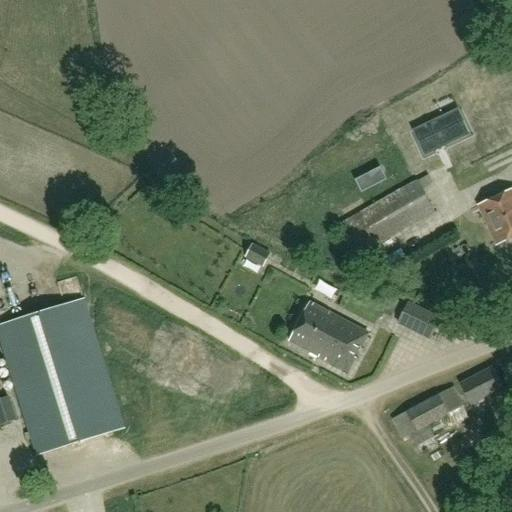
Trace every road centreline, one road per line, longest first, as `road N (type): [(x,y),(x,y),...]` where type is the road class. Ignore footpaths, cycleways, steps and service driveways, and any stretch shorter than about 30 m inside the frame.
road 1 (unclassified): [(17,511),(323,411),(511,336)]
road 2 (track): [(0,213),(168,295),(304,382),(323,411)]
road 3 (track): [(435,511),(360,397)]
road 4 (track): [(511,402),(469,481),(466,511)]
